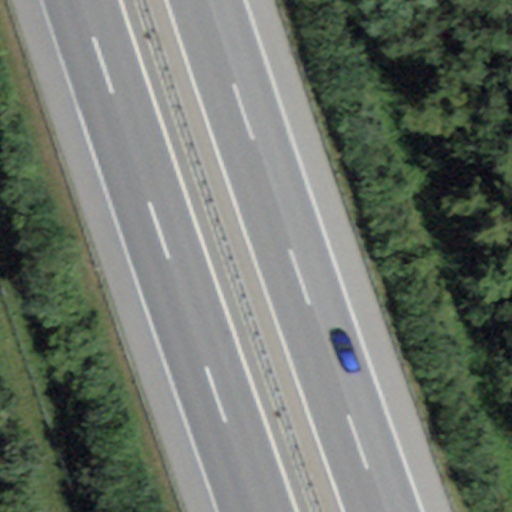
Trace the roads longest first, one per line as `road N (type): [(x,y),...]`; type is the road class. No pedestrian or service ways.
road 1 (motorway): [(383,511),(211,0)]
road 2 (motorway): [(72,0),(241,511)]
